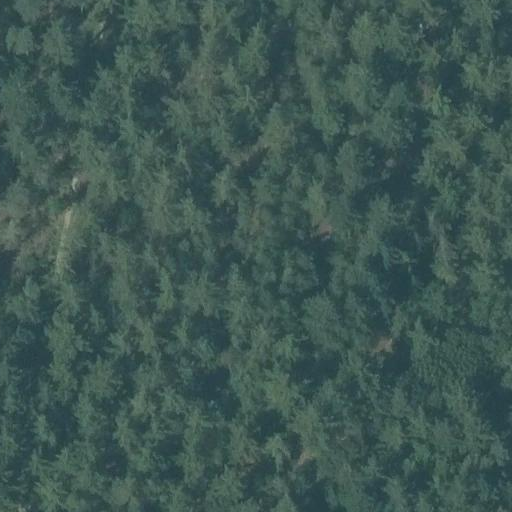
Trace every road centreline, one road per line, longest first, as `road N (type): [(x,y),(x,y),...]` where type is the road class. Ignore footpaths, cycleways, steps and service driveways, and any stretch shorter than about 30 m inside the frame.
road 1 (track): [(102,0),(12,511)]
road 2 (track): [(243,511),(511,313)]
